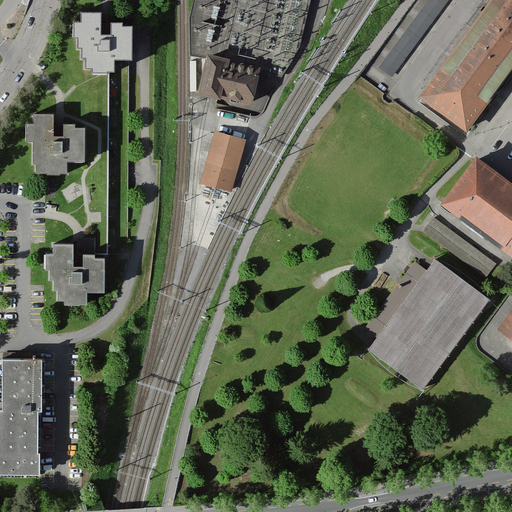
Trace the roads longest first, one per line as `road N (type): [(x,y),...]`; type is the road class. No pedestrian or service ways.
road 1 (residential): [(63,346),(90,337),(115,315),(145,228),(143,30)]
road 2 (primary): [(275,511),(511,473)]
road 3 (residential): [(0,208),(21,211),(21,311),(34,332),(63,346)]
road 4 (residential): [(63,346),(63,482)]
